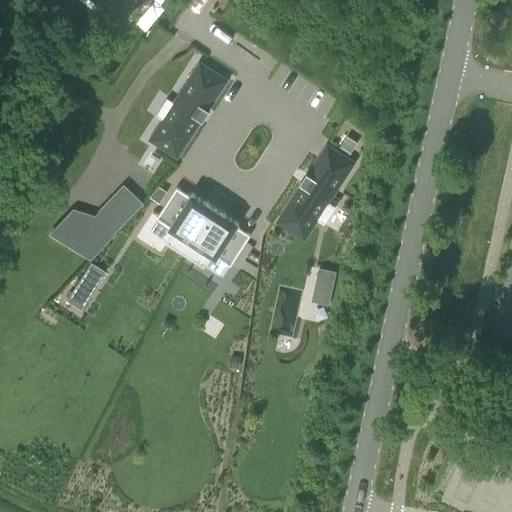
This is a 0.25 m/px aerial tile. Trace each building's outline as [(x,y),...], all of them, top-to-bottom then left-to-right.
[(155,133),(143,152),(168,169),(192,132),(194,134),(202,123),(199,122),(218,93),(192,76),(166,116),(170,118),(158,136),(155,133)] [(357,143),(347,136),(340,146),(350,153),(357,143)] [(302,185),(279,221),(304,238),(317,219),(312,216),(324,199),(328,202),(345,175),(319,158),(309,174),(307,172),(300,183),(302,185)] [(177,187),(157,218),(170,226),(169,228),(174,231),(167,243),(185,255),(216,207),(208,201),(206,203),(192,193),(190,195),(177,187)] [(216,207),(185,255),(204,267),(211,256),(216,259),(217,257),(230,266),(251,235),(237,226),(239,224),(224,214),(225,212),(216,207)] [(93,291),(77,281),(65,300),(80,310),(93,291)]
